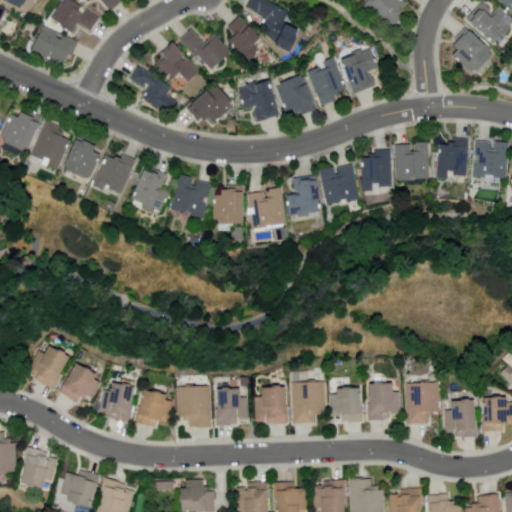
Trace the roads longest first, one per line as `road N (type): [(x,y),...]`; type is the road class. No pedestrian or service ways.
road 1 (residential): [(0,67),(160,139),(236,154),(293,149),(419,110),(511,115)]
road 2 (residential): [(511,459),(463,469),(372,451),(154,458),(86,441),(0,403)]
road 3 (residential): [(85,106),(122,43),(191,0)]
